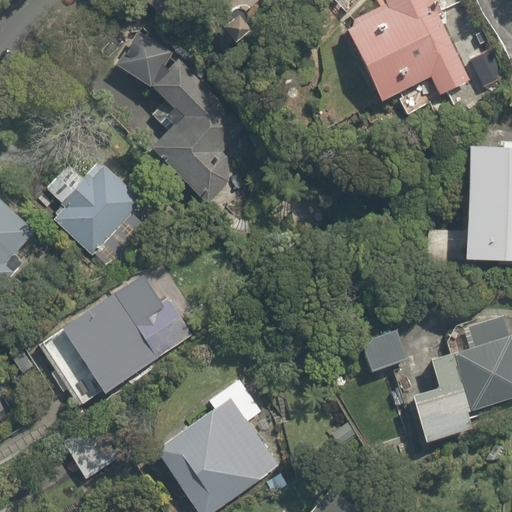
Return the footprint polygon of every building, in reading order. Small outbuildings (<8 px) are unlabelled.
[(379,0),(380,1),(331,20),(363,98),(420,75),(426,91),(460,77),(428,0),(379,0)] [(209,106),(213,103),(183,68),(147,99),(165,119),(140,140),(194,203),(226,175),(209,156),(233,135),(209,106)] [(511,141),(449,136),(440,251),(511,256),(511,141)] [(83,152),(46,194),(54,201),(44,212),(93,255),(140,203),(83,152)] [(0,205),(0,288),(18,270),(4,257),(27,232),(0,205)] [(25,340),(63,401),(89,385),(95,394),(145,363),(138,352),(182,324),(160,288),(123,311),(108,288),(25,340)] [(501,312),(454,324),(458,341),(445,344),(461,406),(511,392),(511,332),(506,334),(501,312)] [(389,324),(350,336),(360,369),(399,358),(389,324)] [(206,405),(145,444),(188,511),(200,511),(274,465),(244,418),(257,410),(234,375),(200,397),(206,405)] [(460,420),(450,376),(399,388),(410,432),(460,420)] [(302,511),(360,511),(328,482),(302,511)]
